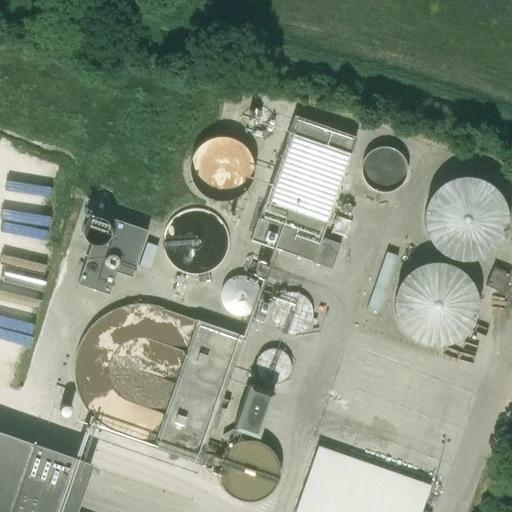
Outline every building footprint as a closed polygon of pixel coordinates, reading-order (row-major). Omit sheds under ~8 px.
[(293,115),(249,240),(331,268),(340,244),(321,237),(355,137),(293,115)] [(219,136),(211,138),(204,140),(198,146),(193,152),(190,160),(189,166),(189,176),(192,182),(197,190),(203,195),(211,199),(218,200),(225,200),(231,199),(238,196),(242,192),(247,187),(250,182),(252,176),(253,166),(252,160),(248,151),(245,146),(239,142),(232,138),(225,136),(219,136)] [(398,147),(371,156),(380,186),(407,177),(398,147)] [(444,181),(435,187),(428,196),(424,206),(422,216),(423,227),(427,237),(433,246),(438,251),(443,255),(451,258),(460,260),(471,260),(481,257),(490,252),(498,244),(503,235),(506,225),(507,215),(504,204),(500,194),(493,186),(484,181),(475,177),(464,176),(453,177),(444,181)] [(181,211),(174,216),(165,227),(163,232),(162,239),(162,247),(163,253),(167,260),(172,266),(180,272),(188,274),(196,275),(197,283),(210,280),(208,272),(213,270),(220,264),(224,257),(228,249),(229,242),(228,236),(225,227),(221,221),(214,215),(206,211),(199,209),(190,209),(181,211)] [(102,212),(79,282),(110,293),(118,270),(133,275),(149,228),(102,212)] [(424,263),(414,267),(406,273),(399,282),(394,291),(392,302),(393,312),(397,322),(403,331),(411,339),(421,344),(431,346),(441,346),(451,343),(460,338),(468,330),(473,321),(476,311),(477,300),(475,290),(470,281),(463,272),(455,266),(445,262),(434,261),(424,263)] [(493,267),(485,285),(502,293),(510,274),(493,267)] [(221,289),(221,291),(221,293),(221,295),(222,298),(222,300),(224,303),(226,304),(227,306),(229,307),(230,309),(232,309),(234,310),(237,311),(241,312),(243,312),(245,312),(246,311),(248,311),(250,310),(252,309),(253,308),(256,306),(257,304),(259,302),(260,300),(260,299),(261,297),(261,295),(262,293),(262,291),(262,289),(262,288),(261,286),(260,283),(260,282),(258,280),(258,279),(256,276),(253,275),(252,274),(251,273),(249,272),(246,271),(242,271),(238,271),(236,271),(234,272),(232,273),(230,274),(228,276),(226,277),(225,278),(224,280),(223,282),(222,284),(221,286),(221,288),(221,289)] [(312,312),(313,310),(312,308),(312,306),(312,305),(311,303),(310,301),(309,299),(308,298),(307,296),(305,295),(303,293),(300,292),(297,290),(294,290),(292,290),(290,290),(288,290),(286,291),(284,292),(281,293),(279,294),(277,296),(276,298),(275,299),(274,300),(273,303),(272,305),(272,306),(271,309),(271,310),(271,313),(272,314),(272,315),(273,318),(274,320),(275,322),(276,324),(278,325),(280,327),(282,329),(284,329),(286,330),(288,331),(291,331),(294,331),(295,331),(297,330),(299,330),(302,329),(303,328),(306,325),(308,323),(309,322),(310,320),(311,319),(312,317),(312,314),(312,312)] [(141,442),(197,464),(243,336),(197,320),(162,307),(146,304),(137,303),(128,305),(119,308),(105,314),(96,320),(86,331),(79,343),(75,354),(73,365),(73,379),(75,388),(80,401),(85,410),(92,419),(101,426),(108,430),(123,436),(141,442)] [(256,361),(256,362),(256,364),(257,366),(257,367),(258,370),(259,371),(260,373),(262,375),(264,377),(266,378),(268,379),(269,380),(271,380),(274,380),(277,380),(280,379),(282,379),(284,377),(285,376),(287,375),(288,374),(289,372),(291,370),(291,368),(292,366),(292,363),(292,361),(292,359),(292,358),(291,356),(290,354),(289,353),(288,351),(287,350),(286,348),(284,347),(283,346),(281,346),(279,345),(277,345),(274,344),(272,344),(270,345),(267,346),(265,347),(263,348),(262,349),(260,351),(259,352),(258,354),(258,356),(257,357),(257,359),(256,361)] [(233,418),(277,435),(293,393),(248,377),(233,418)] [(0,431),(0,511),(75,511),(92,464),(0,431)] [(279,470),(279,467),(279,464),(279,461),(278,458),(277,456),(276,453),(274,450),(272,448),(271,446),(268,444),(266,442),(264,441),(261,439),(258,438),(255,437),(252,437),(249,436),(247,436),(244,437),(242,437),(238,438),(235,440),(233,441),(230,442),(227,445),(225,448),(223,450),(221,452),(220,456),(218,459),(218,461),(217,464),(217,467),(217,470),(218,473),(218,476),(220,479),(221,482),(223,485),(224,487),(226,489),(228,491),(232,494),(234,495),(237,496),(240,497),(243,498),(246,498),(248,498),(252,498),(255,498),(258,497),(261,496),(263,495),(266,493),(268,491),(271,489),(273,487),(275,484),(276,482),(277,480),(277,478),(278,475),(279,473),(279,470)] [(427,511),(437,481),(323,446),(302,511),(427,511)]
